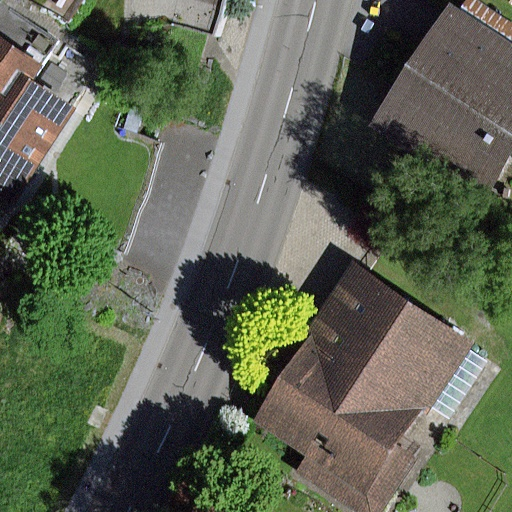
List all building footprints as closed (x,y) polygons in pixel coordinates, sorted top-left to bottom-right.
[(235,0),(177,0),(175,11),(230,23),(235,0)] [(511,172),(511,37),(465,8),(392,122),(500,191),(511,172)] [(0,84),(25,101),(42,75),(50,80),(58,68),(0,29),(0,84)] [(0,193),(29,213),(97,112),(50,80),(42,75),(25,101),(0,84),(0,193)] [(492,348),(367,263),(262,416),(387,501),(492,348)]
